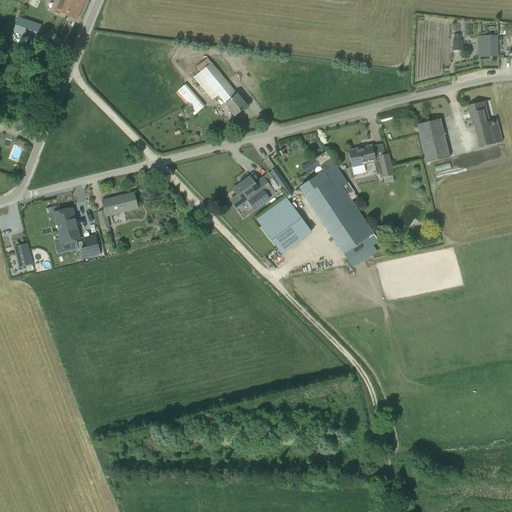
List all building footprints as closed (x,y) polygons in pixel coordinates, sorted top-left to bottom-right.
[(75,20),(83,0),(59,0),(55,11),(75,20)] [(41,25),(18,18),(13,32),(36,40),(37,39),(41,27),(41,25)] [(462,40),(452,41),(452,51),(462,51),(462,40)] [(484,40),(484,46),(485,56),(497,55),(497,40),(484,40)] [(247,107),(237,94),(236,95),(211,64),(194,77),(212,100),(218,95),(225,104),(225,105),(235,117),(247,107)] [(197,114),(205,107),(185,85),(177,92),(189,105),(197,114)] [(467,106),(472,127),(474,126),(480,148),(502,143),(496,120),(489,122),(484,102),(467,106)] [(194,116),(197,114),(189,105),(186,107),(194,116)] [(511,186),(502,145),(449,158),(440,119),(416,125),(447,251),(375,269),(405,393),(511,366),(511,186)] [(383,178),(392,176),(393,176),(388,154),(387,154),(387,155),(378,157),(377,157),(376,151),(371,152),(370,147),(372,147),(372,146),(348,151),(352,168),(378,162),(381,175),(382,178),(383,178)] [(348,262),(378,242),(348,197),(340,185),(345,181),(326,152),(314,159),(323,173),(299,189),(305,197),(348,262)] [(318,166),(313,159),(301,168),(306,174),(318,166)] [(243,218),(268,199),(275,194),(263,178),(254,184),(250,177),(233,190),(237,196),(230,201),(235,208),(243,218)] [(293,194),(281,178),(276,182),(287,198),(293,194)] [(354,193),(345,181),(340,185),(348,197),(354,193)] [(106,216),(137,208),(134,194),(102,202),(104,211),(97,213),(102,230),(108,254),(115,252),(106,216)] [(311,234),(285,199),(256,220),(282,255),(311,234)] [(54,214),(62,245),(79,241),(72,209),(54,214)] [(27,245),(14,248),(19,268),(32,265),(27,245)] [(89,247),(86,248),(81,249),(83,260),(92,258),(89,247)]
